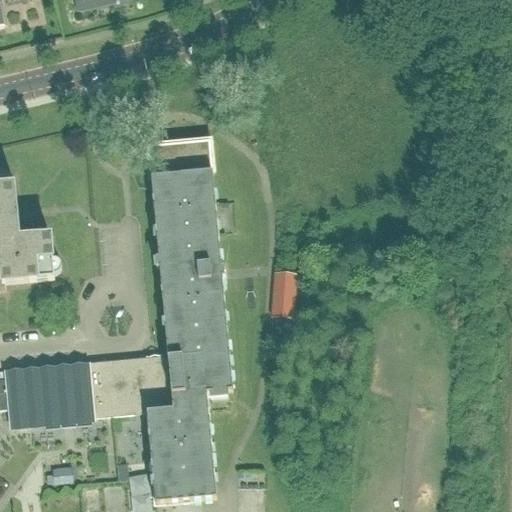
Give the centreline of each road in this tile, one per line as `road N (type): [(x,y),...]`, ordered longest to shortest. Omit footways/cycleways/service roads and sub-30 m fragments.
road 1 (secondary): [(0,92),(158,53),(266,0)]
road 2 (residential): [(133,222),(140,337),(0,346)]
